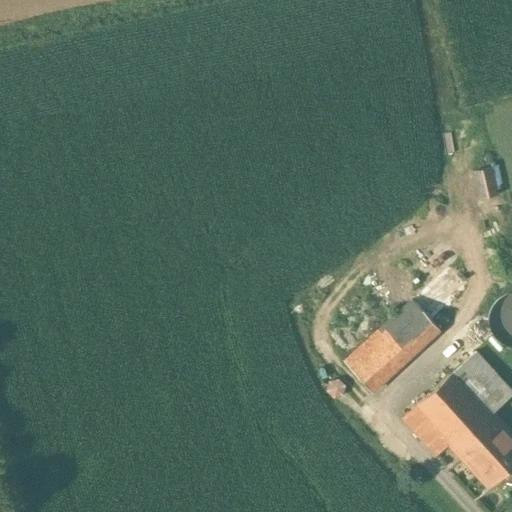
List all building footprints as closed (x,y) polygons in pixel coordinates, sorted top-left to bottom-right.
[(491,167),(473,171),(480,199),(498,195),(491,167)] [(440,242),(396,282),(412,299),(448,267),(457,259),(440,242)] [(448,267),(412,299),(431,320),(467,288),(448,267)] [(511,294),(508,296),(502,298),(498,302),(494,308),(491,315),(491,322),(492,328),(494,334),(497,338),(503,343),(510,346),(511,346),(511,294)] [(412,299),(344,362),(371,391),(440,329),(431,320),(412,299)] [(502,384),(474,352),(453,371),(481,402),(502,384)] [(453,371),(416,403),(446,436),(482,404),(481,402),(453,371)] [(446,436),(416,403),(401,416),(434,453),(449,440),(446,436)] [(511,462),(511,438),(482,404),(446,436),(449,440),(487,484),(511,462)]
